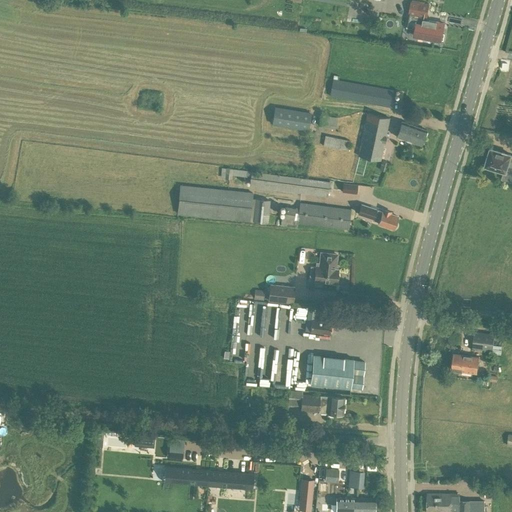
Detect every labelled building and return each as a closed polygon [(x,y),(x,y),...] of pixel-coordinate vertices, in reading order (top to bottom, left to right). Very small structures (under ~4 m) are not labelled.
[(411,1),(408,15),(416,16),(412,35),(424,37),(423,41),(430,42),(431,39),(441,40),(442,39),(443,39),(444,33),(443,33),(444,28),(443,28),(444,23),(429,20),(429,22),(422,21),(423,17),(425,18),(427,4),(411,1)] [(354,30),(355,16),(330,15),(329,29),(354,30)] [(332,79),(328,96),(391,108),(395,90),(332,79)] [(280,108),(277,123),(307,128),(310,113),(280,108)] [(366,113),(357,156),(380,161),(389,118),(366,113)] [(321,115),(320,127),(336,129),(337,117),(321,115)] [(400,121),(395,137),(420,145),(426,130),(400,121)] [(325,136),(323,146),(338,149),(338,148),(347,150),(348,140),(325,136)] [(490,148),(484,166),(505,172),(505,171),(511,173),(511,155),(510,155),(511,154),(490,148)] [(383,161),(381,170),(388,172),(390,163),(383,161)] [(220,167),(219,177),(225,178),(224,179),(231,179),(231,175),(250,178),(249,186),(327,197),(329,182),(220,167)] [(343,184),(342,192),(356,194),(357,186),(343,184)] [(179,185),(176,214),(249,221),(252,192),(216,189),(179,185)] [(255,199),(252,222),(267,223),(269,201),(255,199)] [(299,202),(296,223),(348,230),(350,209),(299,202)] [(361,204),(357,214),(372,219),(374,216),(380,218),(377,224),(393,229),(393,227),(395,227),(396,223),(395,222),(397,216),(390,214),(391,212),(383,209),(382,211),(361,204)] [(287,206),(285,217),(295,218),(297,207),(287,206)] [(316,267),(314,282),(315,282),(314,285),(315,286),(317,288),(319,288),(320,287),(322,286),(322,283),(336,285),(337,282),(338,281),(339,279),(339,277),(339,275),(337,273),(338,271),(335,270),(337,256),(321,254),(319,268),(316,267)] [(270,286),(268,302),(292,304),(294,288),(270,286)] [(255,289),(254,300),(264,301),(265,290),(255,289)] [(233,300),(231,328),(281,332),(283,317),(264,315),(265,303),(233,300)] [(331,322),(306,319),(304,331),(329,334),(331,322)] [(474,331),(472,348),(492,351),(494,333),(474,331)] [(247,352),(247,365),(261,365),(261,352),(247,352)] [(453,353),(451,369),(476,373),(478,357),(453,353)] [(353,359),(314,354),(310,384),(350,388),(350,387),(361,388),(364,361),(353,360),(353,359)] [(290,390),(289,405),(300,406),(300,411),(343,415),(344,397),(304,394),(304,391),(290,390)] [(244,411),(243,420),(255,420),(256,412),(244,411)] [(135,437),(134,445),(154,447),(155,439),(135,437)] [(183,451),(169,449),(168,458),(182,459),(183,451)] [(209,470),(171,466),(170,483),(208,486),(209,470)] [(326,468),(325,480),(338,482),(339,469),(326,468)] [(362,471),(350,469),(348,486),(361,488),(362,471)] [(248,473),(209,470),(208,486),(246,489),(248,473)] [(311,504),(313,480),(310,480),(310,487),(302,486),(300,501),(308,502),(308,504),(311,504)] [(427,493),(427,511),(470,511),(471,500),(459,500),(451,500),(451,493),(427,493)] [(374,511),(375,498),(337,497),(336,511),(374,511)]
